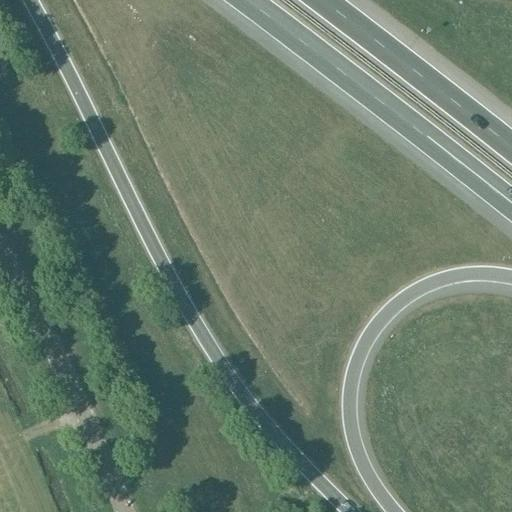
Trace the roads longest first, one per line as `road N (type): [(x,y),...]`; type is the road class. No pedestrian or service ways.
road 1 (motorway): [(28,0),(224,371),(349,511)]
road 2 (motorway): [(393,511),(360,463),(351,433),(350,382),(367,337),(423,287),(472,275),(511,278)]
road 3 (motorway): [(246,0),(511,206)]
road 4 (tertiary): [(124,511),(0,252)]
road 5 (motorway): [(511,149),(315,0)]
